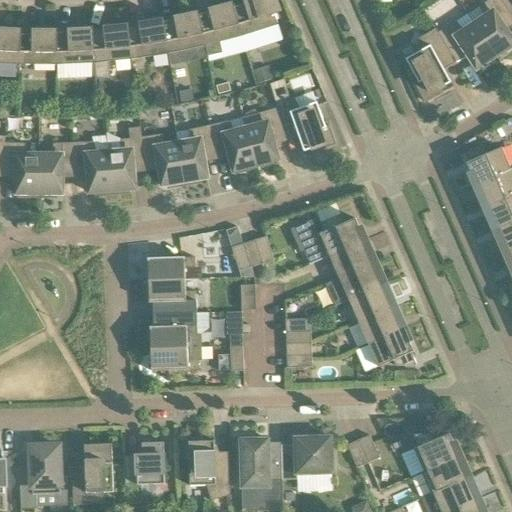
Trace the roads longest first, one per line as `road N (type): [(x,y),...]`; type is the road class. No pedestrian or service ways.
road 1 (residential): [(117,408),(484,397)]
road 2 (residential): [(111,234),(224,218),(380,169)]
road 3 (residential): [(380,169),(484,397)]
road 4 (residential): [(511,383),(412,155)]
road 5 (residential): [(308,0),(380,169)]
road 6 (residential): [(117,408),(111,234)]
road 7 (residential): [(412,155),(343,0)]
